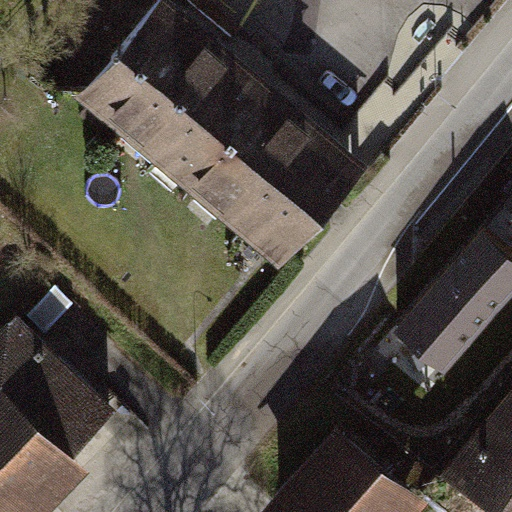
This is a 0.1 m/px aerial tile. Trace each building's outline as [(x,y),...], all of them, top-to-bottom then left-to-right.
[(160,0),(85,90),(151,145),(230,51),(168,0),(160,0)] [(151,145),(216,200),(295,106),(230,51),(151,145)] [(216,200),(282,255),(361,161),(295,106),(216,200)] [(511,244),(487,223),(400,324),(444,363),(511,283),(511,244)] [(23,318),(0,340),(0,511),(6,511),(112,405),(23,318)] [(511,398),(452,473),(489,504),(491,499),(511,511),(511,398)] [(345,434),(282,504),(290,511),(389,511),(409,490),(345,434)] [(445,511),(446,511),(465,488),(441,469),(422,493),(445,511)]
